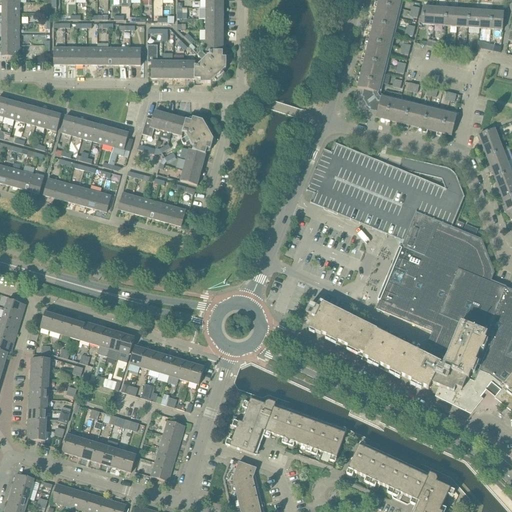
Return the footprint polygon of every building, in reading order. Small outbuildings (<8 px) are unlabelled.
[(205,0),(206,9),(223,9),(222,0),(205,0)] [(400,0),(375,0),(375,3),(398,9),(400,0)] [(2,14),(19,14),(19,3),(2,3),(2,14)] [(396,18),(398,9),(375,3),(374,8),(377,9),(376,13),(396,18)] [(434,26),(435,6),(430,6),(430,8),(423,8),(422,25),(434,26)] [(434,26),(445,27),(446,9),(440,9),(440,7),(435,6),(434,26)] [(456,27),(458,8),(453,8),(452,10),(446,9),(445,27),(456,27)] [(456,27),(468,28),(469,11),(463,10),(463,8),(458,8),(456,27)] [(177,9),(177,20),(187,20),(187,14),(182,14),(182,9),(177,9)] [(206,9),(199,9),(199,20),(206,20),(223,20),(223,9),(206,9)] [(479,29),(480,9),(475,9),(475,11),(469,11),(468,28),(479,29)] [(479,29),(490,30),(492,12),(485,12),(485,10),(480,9),(479,29)] [(492,12),(490,30),(502,31),(504,11),(498,11),(498,13),(492,12)] [(394,28),(396,18),(376,13),(374,18),(371,17),(370,22),(394,28)] [(2,14),(2,25),(19,25),(19,14),(2,14)] [(206,20),(206,31),(223,31),(223,20),(206,20)] [(392,37),(394,28),(370,22),(369,27),(372,27),(371,32),(392,37)] [(2,36),(19,36),(19,25),(2,25),(2,36)] [(223,31),(206,31),(206,41),(223,42),(223,31)] [(389,46),(392,37),(371,32),(370,37),(367,36),(366,41),(389,46)] [(2,36),(2,47),(19,47),(19,36),(2,36)] [(223,42),(206,41),(205,53),(209,53),(209,52),(223,52),(223,42)] [(387,56),(389,46),(366,41),(365,45),(368,46),(366,51),(387,56)] [(151,80),(162,80),(162,63),(157,63),(157,46),(148,46),(148,63),(151,63),(151,80)] [(19,47),(2,47),(2,58),(19,58),(19,47)] [(53,49),(53,62),(53,66),(65,66),(65,49),(53,49)] [(75,49),(65,49),(65,66),(75,66),(75,49)] [(86,66),(86,49),(75,49),(75,66),(86,66)] [(97,49),(86,49),(86,66),(97,66),(97,49)] [(108,49),(97,49),(97,66),(108,66),(108,49)] [(119,50),(108,49),(108,66),(119,66),(119,50)] [(129,50),(119,50),(119,66),(129,67),(129,50)] [(141,50),(129,50),(129,67),(141,67),(141,50)] [(385,65),(387,56),(366,51),(365,55),(362,54),(361,59),(385,65)] [(223,58),(223,52),(209,52),(209,53),(209,60),(202,67),(195,67),(195,80),(201,80),(201,84),(211,84),(226,69),(226,58),(223,58)] [(383,74),(385,65),(361,59),(360,64),(363,65),(362,69),(383,74)] [(173,80),(173,63),(162,63),(162,80),(173,80)] [(173,80),(184,80),(184,63),(173,63),(173,80)] [(195,67),(195,63),(184,63),(184,80),(195,80),(195,67)] [(380,84),(383,74),(362,69),(361,74),(358,73),(357,78),(380,84)] [(378,93),(380,84),(357,78),(355,83),(359,83),(357,88),(363,90),(378,93)] [(394,80),(392,87),(392,88),(400,90),(402,82),(394,80)] [(370,111),(377,112),(381,98),(378,93),(363,90),(362,97),(364,98),(363,100),(368,108),(370,108),(370,111)] [(385,124),(388,110),(390,100),(381,98),(377,112),(376,118),(381,120),(380,123),(385,124)] [(0,116),(4,118),(9,102),(0,99),(0,116)] [(390,100),(388,110),(385,124),(389,125),(390,122),(395,123),(400,102),(390,100)] [(4,118),(14,121),(19,104),(9,102),(4,118)] [(400,102),(395,123),(399,124),(399,127),(403,128),(409,105),(400,102)] [(14,121),(25,124),(29,107),(19,104),(14,121)] [(419,107),(409,105),(403,128),(408,130),(409,126),(413,128),(419,107)] [(25,124),(35,127),(40,110),(29,107),(25,124)] [(419,107),(413,128),(418,129),(417,132),(422,133),(428,109),(419,107)] [(437,111),(428,109),(422,133),(427,134),(427,131),(432,132),(437,111)] [(35,127),(46,129),(50,113),(40,110),(35,127)] [(437,111),(432,132),(437,133),(436,136),(441,138),(446,114),(437,111)] [(154,129),(161,131),(165,115),(154,112),(152,120),(146,119),(142,135),(152,138),(154,129)] [(57,132),(61,116),(50,113),(46,129),(57,132)] [(456,116),(446,114),(441,138),(445,139),(446,136),(451,137),(456,116)] [(176,118),(165,115),(161,131),(159,138),(169,140),(170,139),(171,134),(176,118)] [(61,134),(71,137),(76,120),(65,117),(61,134)] [(176,118),(171,134),(182,137),(183,134),(182,133),(186,121),(176,118)] [(192,122),(186,121),(182,133),(183,134),(190,136),(194,144),(193,151),(205,155),(207,149),(210,150),(213,140),(203,121),(193,119),(192,122)] [(71,137),(82,139),(86,123),(76,120),(71,137)] [(86,123),(82,139),(92,142),(97,126),(86,123)] [(107,129),(97,126),(92,142),(103,145),(107,129)] [(107,129),(103,145),(113,148),(118,131),(107,129)] [(494,129),(478,136),(481,142),(479,143),(480,148),(499,141),(494,129)] [(128,134),(118,131),(113,148),(130,153),(133,141),(127,140),(128,134)] [(503,151),(499,141),(480,148),(482,152),(484,151),(486,157),(503,151)] [(313,204),(404,242),(411,225),(402,221),(407,210),(416,214),(451,228),(463,196),(339,146),(334,157),(322,153),(306,194),(316,198),(313,204)] [(166,151),(164,147),(155,152),(154,155),(158,156),(166,151)] [(193,151),(189,150),(186,161),(203,165),(205,155),(193,151)] [(507,162),(503,151),(486,157),(489,163),(487,164),(488,169),(507,162)] [(77,156),(76,161),(86,164),(87,159),(89,155),(82,153),(81,157),(77,156)] [(200,176),(203,165),(186,161),(183,171),(200,176)] [(492,173),(494,179),(511,172),(507,162),(488,169),(490,174),(492,173)] [(0,172),(0,184),(7,186),(12,170),(2,167),(0,172)] [(7,186),(18,189),(22,173),(12,170),(7,186)] [(180,182),(197,186),(200,176),(183,171),(180,182)] [(511,175),(511,172),(494,179),(497,185),(495,185),(496,190),(511,184),(511,175)] [(18,189),(28,192),(33,176),(22,173),(18,189)] [(33,176),(28,192),(39,195),(44,179),(33,176)] [(43,196),(54,199),(59,183),(48,180),(43,196)] [(54,199),(65,202),(69,186),(59,183),(54,199)] [(511,184),(496,190),(498,195),(500,194),(502,200),(511,196),(511,184)] [(65,202),(75,205),(80,188),(69,186),(65,202)] [(75,205),(85,208),(90,191),(80,188),(75,205)] [(85,208),(96,211),(100,194),(90,191),(85,208)] [(100,194),(96,211),(107,214),(111,197),(100,194)] [(118,210),(129,213),(133,197),(122,194),(118,210)] [(511,196),(502,200),(505,206),(503,207),(505,213),(511,219),(511,218),(511,196)] [(129,213),(139,216),(144,200),(133,197),(129,213)] [(139,216),(149,219),(154,203),(144,200),(139,216)] [(149,219),(160,222),(164,206),(154,203),(149,219)] [(160,222),(170,225),(175,208),(164,206),(160,222)] [(175,208),(170,225),(181,228),(186,211),(175,208)] [(402,221),(411,225),(416,214),(407,210),(402,221)] [(451,228),(416,214),(411,225),(404,242),(402,248),(401,250),(412,255),(434,264),(426,284),(471,302),(471,303),(474,304),(476,304),(480,305),(489,312),(489,314),(492,316),(493,316),(505,288),(490,282),(494,273),(481,241),(451,228)] [(457,222),(454,228),(461,231),(464,225),(457,222)] [(465,225),(463,230),(476,235),(478,230),(465,225)] [(403,275),(404,275),(412,255),(401,250),(402,248),(399,249),(392,267),(394,271),(403,275)] [(425,284),(426,284),(434,264),(412,255),(404,275),(405,276),(414,280),(415,279),(416,279),(416,281),(425,284)] [(405,288),(388,281),(385,282),(378,300),(379,303),(376,310),(393,317),(405,288)] [(407,287),(405,288),(393,317),(421,328),(433,299),(432,298),(418,292),(417,292),(416,292),(415,291),(407,287)] [(511,290),(505,288),(493,316),(507,327),(511,315),(511,290)] [(421,328),(432,333),(444,304),(433,299),(421,328)] [(8,300),(5,310),(22,316),(25,305),(11,301),(8,300)] [(448,359),(457,338),(463,325),(455,322),(460,310),(459,309),(446,303),(444,304),(432,333),(425,349),(448,359)] [(310,328),(364,355),(365,356),(375,335),(376,332),(321,305),(319,309),(310,304),(302,321),(311,326),(310,328)] [(5,310),(2,320),(20,325),(22,316),(5,310)] [(475,317),(460,310),(455,322),(463,325),(488,336),(493,331),(493,330),(475,317)] [(56,315),(45,312),(40,329),(50,332),(56,315)] [(65,318),(56,315),(50,332),(60,335),(65,318)] [(75,320),(65,318),(60,335),(70,338),(75,320)] [(2,320),(0,325),(0,330),(16,335),(20,325),(2,320)] [(75,320),(70,338),(80,341),(85,323),(75,320)] [(95,326),(85,323),(80,341),(89,344),(95,326)] [(490,351),(501,340),(493,331),(488,336),(463,325),(457,338),(490,351)] [(89,344),(99,347),(105,329),(95,326),(89,344)] [(99,347),(97,355),(107,358),(114,332),(105,329),(99,347)] [(0,330),(0,340),(13,345),(16,335),(0,330)] [(114,332),(107,358),(117,361),(124,335),(114,332)] [(124,335),(117,361),(127,364),(129,356),(134,338),(124,335)] [(364,355),(363,358),(411,382),(428,390),(431,384),(443,389),(440,396),(450,401),(470,411),(481,397),(486,390),(488,388),(493,382),(500,372),(502,368),(509,350),(501,340),(490,351),(457,338),(449,359),(444,369),(440,367),(424,359),(407,351),(391,343),(375,335),(365,356),(364,355)] [(0,351),(8,354),(9,355),(10,355),(13,345),(0,340),(0,351)] [(135,347),(127,372),(137,375),(140,368),(145,350),(135,347)] [(155,353),(145,350),(140,368),(149,371),(155,353)] [(159,374),(164,356),(155,353),(149,371),(159,374)] [(174,359),(164,356),(159,374),(169,377),(174,359)] [(31,359),(31,369),(49,370),(50,360),(31,359)] [(179,380),(184,362),(174,359),(169,377),(179,380)] [(194,365),(184,362),(179,380),(188,383),(194,365)] [(188,383),(199,386),(204,368),(194,365),(188,383)] [(49,381),(49,370),(31,369),(30,379),(49,381)] [(511,375),(496,396),(511,408),(511,375)] [(48,391),(49,381),(30,379),(30,390),(48,391)] [(108,389),(111,381),(105,379),(102,387),(108,389)] [(116,383),(111,381),(108,389),(114,391),(116,383)] [(127,395),(129,387),(131,383),(124,382),(121,393),(127,395)] [(141,399),(151,402),(153,394),(154,391),(144,388),(141,399)] [(30,390),(29,400),(47,401),(48,391),(30,390)] [(47,411),(47,401),(29,400),(28,410),(47,411)] [(239,423),(230,447),(253,456),(262,431),(279,438),(289,441),(337,458),(344,437),(345,435),(274,409),(275,406),(276,404),(269,402),(266,403),(265,405),(250,400),(242,424),(239,423)] [(28,410),(28,420),(46,421),(47,411),(28,410)] [(60,416),(58,422),(66,424),(68,418),(69,414),(61,412),(60,416)] [(103,423),(113,426),(115,417),(106,415),(103,423)] [(46,431),(46,421),(28,420),(27,430),(46,431)] [(167,422),(163,436),(180,441),(185,427),(167,422)] [(45,442),(46,431),(27,430),(27,441),(45,442)] [(62,451),(61,453),(72,456),(77,438),(67,435),(62,451)] [(176,455),(180,441),(163,436),(159,450),(176,455)] [(77,438),(72,456),(81,459),(87,441),(77,438)] [(87,441),(81,459),(91,462),(97,444),(87,441)] [(106,447),(101,465),(111,468),(116,450),(118,445),(108,442),(106,447)] [(97,444),(91,462),(101,465),(106,447),(97,444)] [(359,447),(348,470),(394,491),(392,496),(393,499),(407,506),(410,505),(412,500),(417,502),(427,479),(405,468),(359,447)] [(116,450),(111,468),(120,471),(126,453),(116,450)] [(176,455),(159,450),(155,463),(172,469),(176,455)] [(126,453),(120,471),(131,474),(131,472),(136,456),(126,453)] [(168,483),(172,469),(155,463),(150,478),(168,483)] [(239,463),(232,479),(240,511),(260,511),(253,479),(253,478),(254,475),(256,469),(248,466),(239,463)] [(16,475),(13,485),(31,490),(34,480),(16,475)] [(420,503),(415,511),(439,511),(450,489),(436,483),(437,481),(436,478),(429,475),(428,476),(427,479),(417,502),(420,503)] [(13,485),(10,495),(28,500),(31,490),(13,485)] [(70,489),(56,485),(51,502),(65,507),(70,489)] [(84,493),(70,489),(65,507),(79,511),(84,493)] [(84,493),(79,511),(83,511),(93,511),(98,497),(84,493)] [(7,504),(25,510),(28,500),(10,495),(7,504)] [(108,511),(112,502),(98,497),(93,511),(108,511)] [(112,502),(108,511),(124,511),(126,506),(112,502)]
